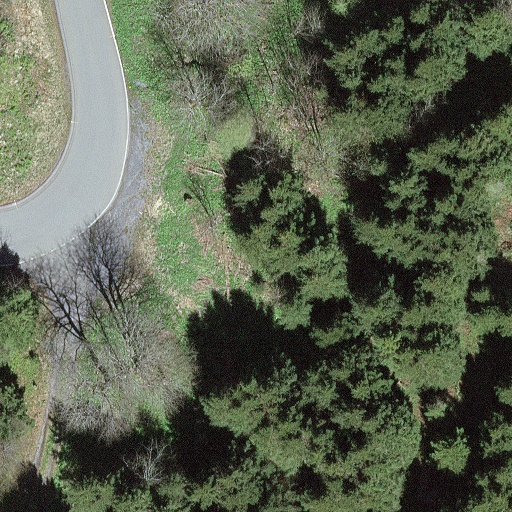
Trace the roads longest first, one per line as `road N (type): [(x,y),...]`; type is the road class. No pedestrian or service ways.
road 1 (track): [(89,193),(81,319),(41,511)]
road 2 (unclassified): [(80,0),(109,125),(89,193),(50,229),(0,240)]
